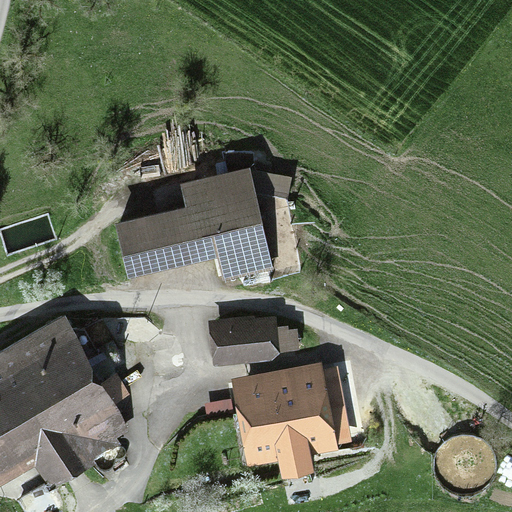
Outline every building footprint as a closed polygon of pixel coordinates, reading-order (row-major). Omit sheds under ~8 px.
[(251,169),(250,164),(180,180),(185,203),(115,219),(128,276),(217,256),(223,280),(274,268),(257,195),(289,200),(293,176),(251,169)] [(255,314),(209,318),(214,364),(279,358),(278,351),(300,349),(298,327),(289,328),(289,323),(277,325),(276,315),(255,318),(255,314)] [(0,467),(32,450),(51,486),(94,462),(95,459),(97,456),(100,455),(103,455),(108,450),(109,449),(111,446),(114,445),(116,444),(110,433),(123,427),(109,401),(125,393),(115,375),(99,384),(71,331),(0,369),(0,467)] [(277,461),(281,478),(315,472),(312,455),(339,450),(337,443),(353,440),(338,364),(323,367),(322,360),(230,376),(237,412),(232,413),(235,432),(240,432),(247,467),(277,461)] [(226,399),(204,402),(207,419),(229,416),(226,399)] [(22,511),(56,511),(46,488),(18,504),(22,511)] [(492,511),(511,511),(511,498),(501,493),(492,511)]
